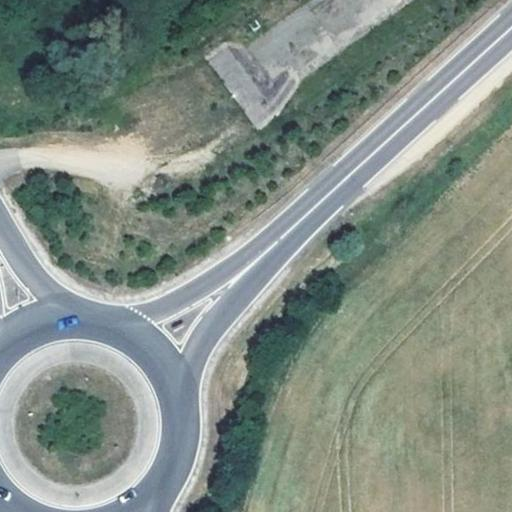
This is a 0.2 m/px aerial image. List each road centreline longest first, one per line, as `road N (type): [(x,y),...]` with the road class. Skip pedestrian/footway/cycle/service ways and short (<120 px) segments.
road 1 (primary): [(274,254),(511,30)]
road 2 (primary): [(184,403),(218,320),(274,254)]
road 3 (primary): [(274,254),(200,306),(123,332)]
